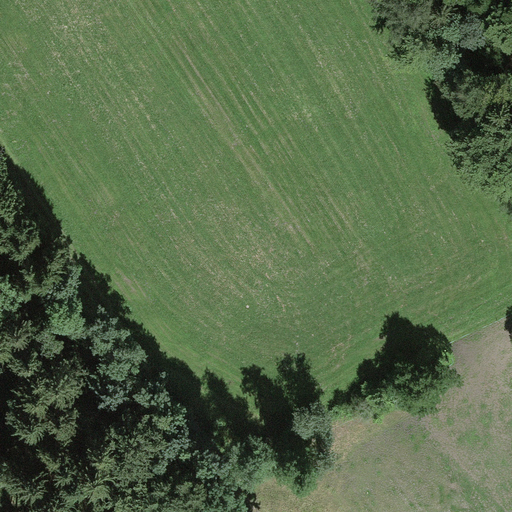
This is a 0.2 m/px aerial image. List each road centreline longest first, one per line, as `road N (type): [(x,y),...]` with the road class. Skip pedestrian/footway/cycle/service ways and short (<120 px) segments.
road 1 (track): [(225,509),(150,414),(0,172)]
road 2 (track): [(511,195),(402,0)]
